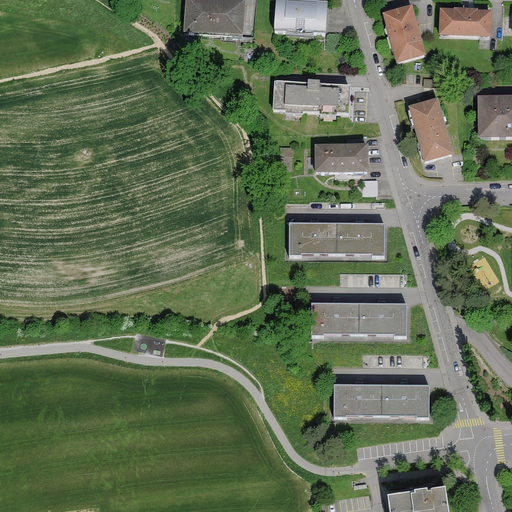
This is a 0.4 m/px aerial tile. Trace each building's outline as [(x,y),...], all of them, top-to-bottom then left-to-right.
[(245,2),(210,0),(188,0),(186,35),(243,39),(245,2)] [(328,9),(276,6),(274,34),(327,37),(328,9)] [(411,10),(383,19),(397,65),(425,56),(411,10)] [(492,15),(444,12),(442,38),(490,42),(492,15)] [(352,90),(277,85),(275,114),(350,119),(352,90)] [(511,101),(480,101),(479,143),(511,143),(511,101)] [(439,104),(409,112),(424,164),(454,155),(439,104)] [(367,146),(316,148),(317,178),(368,177),(367,146)] [(378,179),(364,179),(364,196),(378,196),(378,179)] [(371,202),(372,216),(385,215),(385,201),(371,202)] [(288,205),(288,217),(313,216),(312,204),(288,205)] [(337,228),(291,228),(291,258),(337,258),(337,228)] [(383,228),(337,228),(337,258),(383,258),(383,228)] [(361,308),(314,308),(314,338),(361,338),(361,308)] [(407,308),(361,308),(361,338),(407,338),(407,308)] [(364,376),(429,375),(429,353),(364,354),(364,376)] [(382,389),(336,389),(336,419),(382,419),(382,389)] [(428,389),(382,389),(382,419),(428,420),(428,389)] [(447,511),(445,492),(388,500),(389,511),(447,511)]
